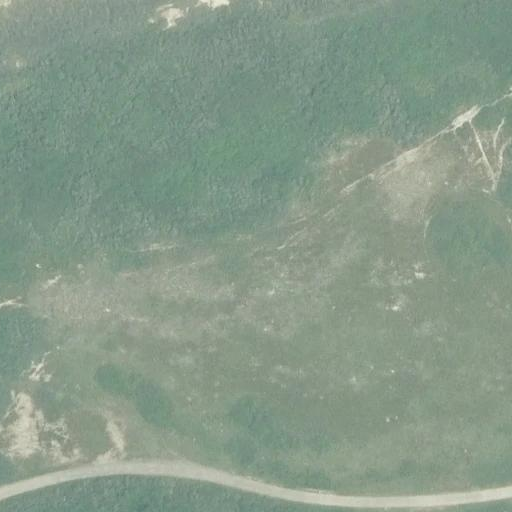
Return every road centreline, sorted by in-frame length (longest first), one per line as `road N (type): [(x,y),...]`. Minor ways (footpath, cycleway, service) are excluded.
road 1 (track): [(511,485),(398,501),(303,498),(164,464),(89,471),(0,494)]
road 2 (track): [(164,464),(66,398),(0,379)]
